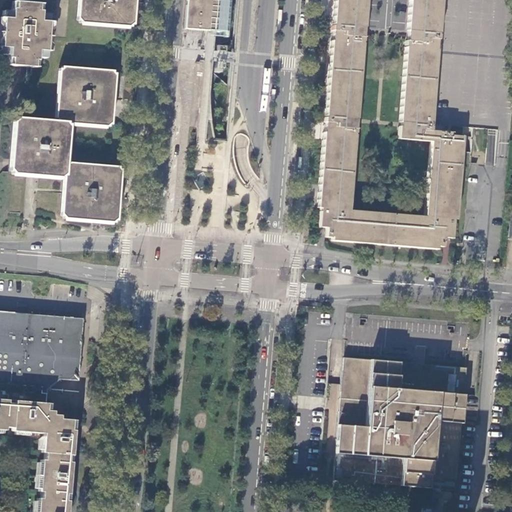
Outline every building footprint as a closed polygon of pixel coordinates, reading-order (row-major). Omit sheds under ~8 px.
[(77,0),(76,18),(79,22),(127,26),(131,22),(132,22),(133,0),(77,0)] [(185,0),(183,29),(196,30),(201,31),(208,31),(210,31),(212,31),(214,32),(225,32),(227,0),(185,0)] [(365,0),(333,0),(331,33),(326,91),(324,115),(356,117),(363,32),(365,0)] [(399,121),(431,124),(441,0),(408,0),(406,36),(399,121)] [(46,51),(48,21),(49,14),(40,13),(41,3),(13,1),(12,11),(3,10),(0,44),(0,54),(8,55),(8,65),(14,66),(36,67),(36,57),(45,58),(46,51)] [(58,121),(17,118),(13,122),(9,169),(13,173),(36,175),(60,178),(65,175),(61,214),(66,219),(111,222),(114,218),(115,219),(117,197),(119,172),(114,167),(70,163),(66,166),(69,128),(65,122),(105,125),(111,122),(113,98),(115,75),(110,69),(63,65),(59,69),(55,117),(58,121)] [(430,129),(431,124),(399,121),(398,138),(430,141),(423,215),(349,208),(356,117),(324,115),(317,206),(319,207),(318,225),(322,225),(326,226),(325,234),(330,235),(330,239),(436,248),(437,245),(441,245),(443,235),(449,236),(451,236),(452,218),(455,218),(457,190),(460,160),(462,135),(451,134),(451,132),(430,129)] [(0,399),(44,403),(45,394),(39,394),(40,377),(76,380),(78,357),(81,318),(73,318),(0,311),(0,399)] [(346,357),(342,357),(338,404),(331,479),(432,487),(439,488),(438,501),(452,502),(464,367),(463,367),(367,359),(346,357)] [(65,511),(66,501),(63,500),(63,493),(67,494),(69,462),(66,462),(66,455),(70,455),(73,419),(57,417),(57,414),(51,414),(51,412),(43,411),(44,403),(0,399),(0,429),(2,430),(3,427),(11,428),(10,431),(41,433),(37,491),(39,491),(39,499),(36,498),(34,511),(65,511)] [(431,500),(438,501),(439,488),(432,487),(431,500)]
